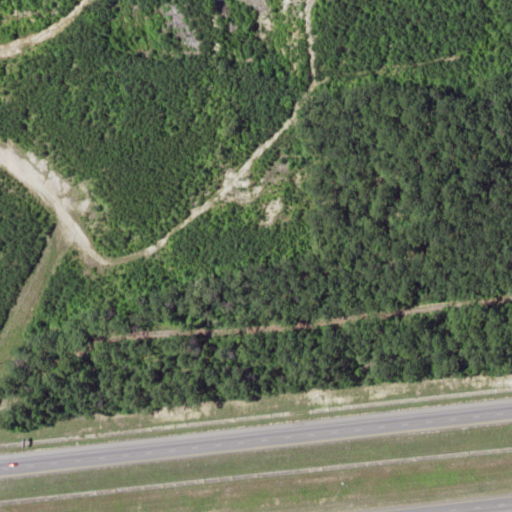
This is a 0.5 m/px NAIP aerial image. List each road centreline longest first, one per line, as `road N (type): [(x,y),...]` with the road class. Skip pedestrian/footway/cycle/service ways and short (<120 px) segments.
road 1 (motorway): [(511,411),(0,467)]
road 2 (residential): [(0,91),(12,55),(99,0)]
